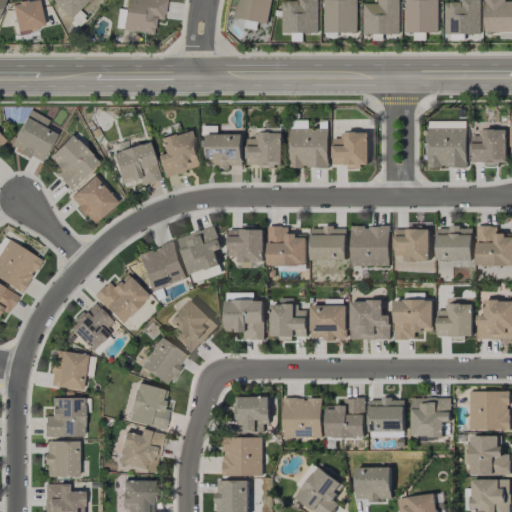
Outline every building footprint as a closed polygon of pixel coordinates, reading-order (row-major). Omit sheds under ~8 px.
[(44,27),(37,0),(23,0),(10,3),(17,33),(44,27)] [(86,0),(50,0),(70,18),(86,0)] [(124,0),(122,30),(153,33),(155,18),(164,19),(165,0),(124,0)] [(271,0),(238,0),(235,17),(267,24),(271,0)] [(319,32),(317,0),(296,0),(297,1),(282,2),(283,33),(319,32)] [(323,0),(324,33),(357,32),(356,0),(323,0)] [(400,34),(399,0),(378,0),(378,3),(363,4),(364,34),(400,34)] [(438,0),(405,0),(405,32),(438,33),(438,0)] [(481,34),(480,0),(458,0),(459,2),(444,2),(444,34),(481,34)] [(504,0),(484,0),(484,32),(511,32),(511,1),(505,1),(504,0)] [(49,119),(29,109),(10,146),(41,162),(56,133),(44,127),(49,119)] [(328,167),(328,128),(290,128),(289,167),(328,167)] [(466,128),(428,128),(428,167),(467,167),(466,128)] [(471,136),(471,162),(485,162),(485,165),(507,164),(506,129),(482,130),(482,135),(471,136)] [(163,177),(200,167),(190,130),(159,138),(163,153),(157,155),(163,177)] [(333,165),(346,165),(346,167),(369,167),(368,132),(340,133),(340,138),(332,138),(333,165)] [(282,133),(255,133),(255,139),(247,138),(247,166),(282,166),(282,133)] [(98,162),(71,134),(48,156),(61,170),(56,175),(70,189),(98,162)] [(242,134),(207,134),(207,160),(219,159),(219,167),(242,167),(242,134)] [(160,179),(148,141),(111,153),(121,183),(139,177),(142,185),(160,179)] [(117,202),(93,175),(68,197),(92,224),(117,202)] [(222,249),(215,226),(178,239),(190,276),(220,266),(215,251),(222,249)] [(389,226),(351,227),(351,266),(390,265),(389,226)] [(511,235),(497,235),(497,226),(477,226),(477,265),(511,265),(511,235)] [(311,260),(346,261),(347,228),(311,227),(311,260)] [(473,228),(437,227),(437,260),(472,260),(473,228)] [(228,256),(236,256),(236,263),(264,262),(264,229),(228,230),(228,256)] [(430,229),(394,229),(394,256),(403,256),(403,262),(430,261),(430,229)] [(41,259),(8,239),(0,251),(0,279),(21,292),(41,259)] [(186,279),(174,241),(138,253),(150,291),(186,279)] [(93,296),(121,323),(148,295),(125,274),(113,287),(107,281),(93,296)] [(0,309),(8,314),(18,294),(0,285),(0,309)] [(307,338),(306,310),(294,310),(294,298),(279,299),(279,304),(271,304),(271,338),(307,338)] [(191,354),(218,326),(190,299),(168,322),(174,327),(169,332),(191,354)] [(225,332),(244,332),(243,340),(264,340),(264,301),(225,300),(225,332)] [(350,339),(390,340),(390,315),(383,315),(383,301),(351,300),(350,339)] [(433,300),(394,300),(394,340),(415,339),(414,332),(433,331),(433,300)] [(511,300),(485,300),(484,315),(477,315),(477,339),(500,339),(500,345),(511,345),(511,300)] [(67,327),(94,354),(111,339),(103,330),(112,322),(93,302),(67,327)] [(473,303),(446,304),(446,310),(437,310),(437,337),(473,336),(473,303)] [(311,306),(311,339),(347,338),(347,305),(311,306)] [(169,384),(186,353),(157,337),(140,369),(169,384)] [(86,354),(54,350),(49,386),(81,390),(86,354)] [(165,389),(135,382),(127,421),(164,430),(169,410),(160,408),(165,389)] [(509,391),(469,391),(470,430),(509,430),(509,391)] [(83,398),(51,397),(51,416),(44,416),(43,436),(83,437),(83,398)] [(269,397),(236,397),(237,433),(264,432),(263,424),(270,424),(269,397)] [(322,399),(283,398),(283,438),(321,438),(322,399)] [(326,406),(326,438),(365,437),(364,398),(344,398),(344,406),(326,406)] [(411,398),(412,437),(444,436),(443,422),(451,422),(450,398),(411,398)] [(369,399),(369,432),(405,431),(405,399),(369,399)] [(139,435),(124,432),(117,463),(154,472),(163,434),(140,429),(139,435)] [(510,474),(510,455),(500,455),(500,436),(468,436),(468,453),(470,453),(470,475),(510,474)] [(262,476),(262,437),(222,438),(223,476),(262,476)] [(78,477),(77,441),(44,441),(45,477),(78,477)] [(316,466),(310,463),(298,485),(303,488),(316,466)] [(343,484),(318,466),(295,498),(314,511),(332,511),(338,504),(332,500),(343,484)] [(392,500),(391,467),(355,468),(356,500),(392,500)] [(498,480),(471,479),(471,511),(485,511),(509,511),(510,489),(498,489),(498,480)] [(121,481),(121,507),(127,507),(127,511),(153,511),(153,480),(121,481)] [(248,511),(249,481),(217,480),(216,511),(248,511)] [(44,483),(43,511),(82,511),(83,491),(67,491),(68,484),(44,483)] [(399,511),(437,511),(436,494),(398,497),(399,511)]
